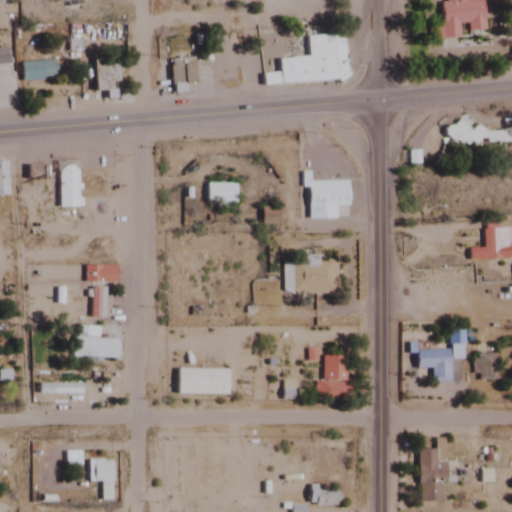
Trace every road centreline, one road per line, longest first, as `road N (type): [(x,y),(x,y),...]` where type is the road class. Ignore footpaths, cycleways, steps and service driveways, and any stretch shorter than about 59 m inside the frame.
road 1 (primary): [(511,91),(0,133)]
road 2 (secondary): [(379,511),(376,0)]
road 3 (residential): [(133,511),(136,0)]
road 4 (residential): [(0,423),(511,421)]
